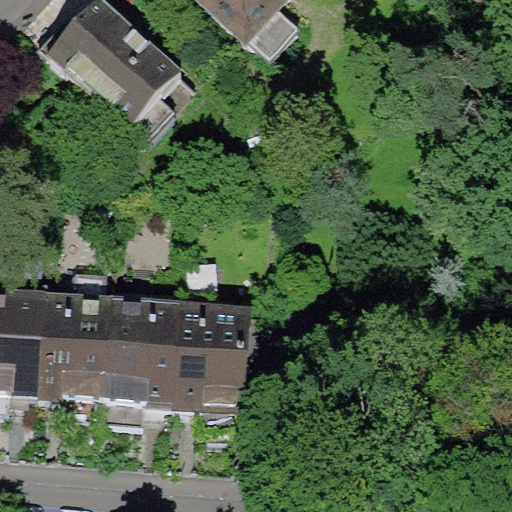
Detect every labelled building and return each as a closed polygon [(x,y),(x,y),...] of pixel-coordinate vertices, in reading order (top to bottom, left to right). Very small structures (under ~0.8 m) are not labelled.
[(192,0),(246,48),(289,0),(192,0)] [(161,105),(181,82),(99,8),(77,32),(68,24),(50,44),(38,57),(143,152),(175,118),(161,105)] [(51,152),(6,110),(0,117),(0,147),(30,175),(51,152)] [(30,175),(0,147),(0,188),(9,196),(30,175)] [(9,196),(0,188),(0,224),(19,204),(11,196),(9,196)] [(0,302),(0,422),(8,423),(9,403),(37,405),(46,293),(15,291),(14,304),(0,302)] [(103,430),(112,311),(76,308),(77,295),(46,293),(37,405),(53,406),(65,407),(64,427),(103,430)] [(112,311),(103,430),(143,433),(144,413),(156,414),(172,415),(180,303),(150,300),(149,313),(112,311)] [(210,318),(211,305),(180,303),(172,415),(187,416),(201,417),(199,437),(237,440),(238,420),(242,420),(245,383),(275,385),(279,323),(210,318)] [(279,323),(275,385),(310,387),(315,317),(280,315),(279,323)]
